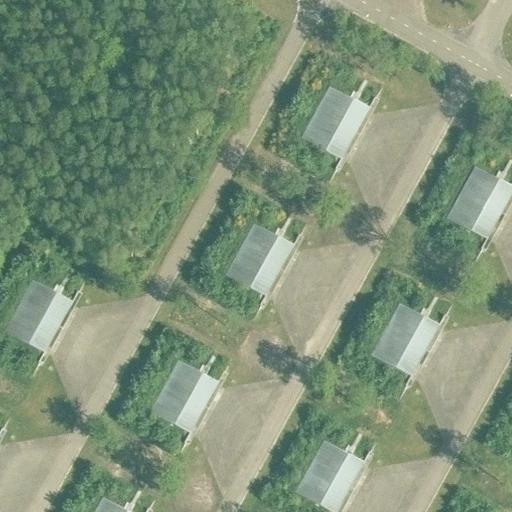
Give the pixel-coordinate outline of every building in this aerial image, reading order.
[(368,111),(328,89),(300,141),(340,163),(368,111)] [(511,197),(511,190),(476,170),(447,222),(487,243),(511,197)] [(293,248),(253,226),(225,278),(265,300),(293,248)] [(72,305),(32,283),(4,335),(43,357),(72,305)] [(440,329),(400,307),(372,359),(412,380),(440,329)] [(218,385),(178,364),(150,415),(189,437),(218,385)] [(339,511),(365,466),(325,444),(297,496),(326,511),(339,511)] [(124,511),(103,500),(96,511),(124,511)]
